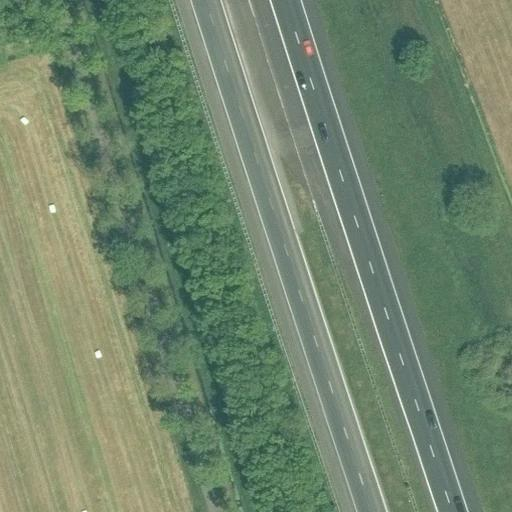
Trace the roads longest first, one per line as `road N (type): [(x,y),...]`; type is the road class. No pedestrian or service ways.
road 1 (motorway): [(453,511),(285,0)]
road 2 (motorway): [(206,0),(373,511)]
road 3 (unclassified): [(214,511),(62,0)]
